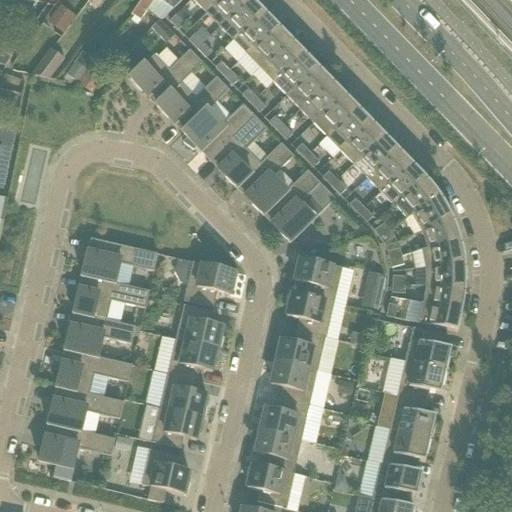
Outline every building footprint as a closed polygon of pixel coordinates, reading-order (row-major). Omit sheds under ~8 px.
[(143,0),(139,6),(131,17),(140,22),(147,13),(152,16),(162,3),(173,11),(184,0),(143,0)] [(193,0),(192,1),(206,15),(212,10),(222,0),(193,0)] [(222,0),(212,10),(225,24),(249,0),(222,0)] [(233,43),(263,14),(249,0),(225,24),(220,29),(233,43)] [(61,7),(49,23),(64,35),(76,18),(61,7)] [(263,14),(233,43),(247,57),(277,28),(263,14)] [(185,25),(176,16),(170,22),(179,32),(185,25)] [(25,36),(28,25),(14,21),(11,32),(25,36)] [(160,22),(151,31),(166,46),(174,37),(160,22)] [(290,41),(277,28),(247,57),(260,71),(290,41)] [(197,51),(204,45),(203,44),(211,37),(202,29),(189,42),(197,51)] [(17,41),(0,36),(0,54),(12,58),(17,41)] [(273,84),(303,55),(290,41),(260,71),(273,84)] [(204,45),(197,51),(206,60),(212,53),(204,45)] [(65,61),(51,51),(31,77),(50,82),(65,61)] [(154,57),(129,81),(141,93),(143,92),(158,107),(181,84),(182,85),(202,65),(190,52),(169,72),(154,57)] [(78,86),(91,69),(95,63),(83,53),(76,63),(66,76),(78,86)] [(0,66),(6,68),(11,59),(12,59),(12,58),(0,54),(0,66)] [(273,84),(287,98),(317,69),(303,55),(273,84)] [(224,78),(230,72),(222,63),(215,69),(224,78)] [(106,80),(91,69),(78,86),(93,97),(106,80)] [(317,69),(287,98),(300,112),(330,82),(317,69)] [(230,72),(224,78),(233,87),(239,81),(230,72)] [(156,108),(168,121),(170,119),(184,134),(207,112),(208,112),(228,92),(217,80),(196,100),(182,85),(181,84),(158,107),(156,108)] [(300,112),(313,126),(343,96),(330,82),(300,112)] [(251,106),(257,100),(248,91),(242,97),(251,106)] [(357,110),(343,96),(313,126),(327,139),(357,110)] [(257,100),(251,106),(260,115),(266,109),(257,100)] [(243,107),(222,127),(208,112),(207,112),(184,134),(183,136),(187,140),(183,144),(194,152),(198,147),(211,161),(209,163),(210,163),(255,119),(243,107)] [(370,124),(357,110),(327,139),(320,146),(333,160),(340,153),(370,124)] [(14,130),(16,119),(6,117),(3,128),(14,130)] [(278,133),(284,127),(275,118),(269,124),(278,133)] [(226,177),(225,179),(237,191),(238,189),(239,189),(261,167),(261,166),(246,152),(267,131),(255,119),(210,163),(210,164),(212,162),(226,177)] [(353,167),(383,137),(370,124),(340,153),(353,167)] [(284,127),(278,133),(287,142),(293,136),(284,127)] [(367,180),(397,151),(383,137),(353,167),(367,180)] [(253,204),(251,206),(263,218),(265,216),(288,194),(287,193),(273,179),(294,158),(281,146),(261,166),(261,167),(239,189),(253,204)] [(304,161),(311,155),(302,146),(296,152),(304,161)] [(380,194),(410,165),(397,151),(367,180),(380,194)] [(311,155),(304,161),(313,170),(320,163),(311,155)] [(424,179),(410,165),(380,194),(394,209),(395,207),(424,179)] [(279,231),(278,233),(290,245),(314,221),(323,212),(309,197),(320,185),(308,173),(287,193),(288,194),(265,216),(279,231)] [(331,188),(337,182),(329,173),(323,179),(331,188)] [(430,186),(427,182),(424,179),(395,207),(406,220),(439,198),(436,194),(433,190),(430,186)] [(346,191),(337,182),(331,188),(340,197),(346,191)] [(413,237),(422,233),(451,219),(449,214),(447,210),(445,206),(442,202),(439,198),(406,220),(404,222),(413,237)] [(358,216),(365,210),(356,200),(349,207),(358,216)] [(365,210),(358,216),(367,224),(373,218),(365,210)] [(453,223),(451,219),(422,233),(429,250),(429,251),(460,242),(459,237),(457,232),(455,228),(453,223)] [(374,232),(379,239),(390,232),(385,225),(374,232)] [(362,231),(351,233),(353,241),(363,239),(362,231)] [(390,232),(379,239),(384,246),(395,239),(390,232)] [(90,241),(82,278),(115,286),(120,266),(154,274),(158,256),(90,241)] [(421,252),(425,270),(465,266),(464,261),(463,257),(462,252),(461,247),(460,242),(429,251),(429,250),(421,252)] [(387,253),(390,262),(402,258),(400,250),(387,253)] [(402,258),(390,262),(392,270),(404,267),(402,258)] [(334,305),(342,270),(297,260),(293,277),(296,277),(294,284),(307,287),(304,298),(334,305)] [(181,285),(188,286),(184,303),(213,310),(217,295),(229,298),(231,291),(234,292),(238,275),(192,265),(177,261),(174,274),(181,285)] [(465,271),(465,266),(425,270),(425,288),(465,290),(466,285),(466,281),(465,276),(465,271)] [(145,311),(149,293),(115,286),(82,278),(73,315),(107,323),(111,303),(145,311)] [(392,286),(405,287),(405,279),(393,278),(392,286)] [(405,287),(392,286),(392,295),(404,295),(405,287)] [(360,307),(377,311),(382,291),(365,287),(360,307)] [(462,315),(462,314),(463,309),(464,305),(464,300),(465,295),(465,290),(425,288),(423,305),(423,306),(462,315)] [(296,333),(325,340),(326,340),(334,305),(304,298),(289,295),(285,311),(288,312),(286,319),(299,322),(296,333)] [(423,305),(421,305),(416,325),(457,334),(462,315),(423,306),(423,305)] [(389,306),(386,318),(395,320),(397,308),(389,306)] [(212,314),(184,308),(176,342),(220,352),(224,336),(221,336),(222,329),(210,326),(212,314)] [(135,329),(107,323),(73,315),(65,352),(99,360),(103,340),(131,347),(135,329)] [(381,334),(383,325),(374,323),(372,332),(381,334)] [(441,337),(412,330),(405,364),(446,374),(451,351),(439,348),(441,337)] [(296,333),(294,345),(281,342),(279,349),(276,348),(273,364),(317,374),(325,340),(296,333)] [(368,338),(352,334),(350,344),(365,348),(368,338)] [(220,352),(176,342),(168,376),(197,383),(199,371),(212,374),(213,368),(216,368),(220,352)] [(90,397),(94,377),(128,385),(132,367),(99,360),(65,352),(56,389),(90,397)] [(331,377),(317,374),(273,364),(269,380),(272,381),(271,387),(283,390),(280,402),(309,408),(323,411),(331,377)] [(428,394),(441,397),(446,374),(405,364),(397,398),(426,405),(428,394)] [(205,404),(206,397),(194,394),(197,383),(168,376),(160,410),(204,421),(208,405),(205,404)] [(352,398),(355,386),(343,383),(341,395),(352,398)] [(124,404),(90,397),(56,389),(48,426),(81,434),(86,414),(120,422),(124,404)] [(430,442),(435,419),(423,416),(426,405),(397,398),(389,432),(430,442)] [(278,413),(265,410),(264,417),(261,416),(257,432),(301,442),(309,408),(280,402),(278,413)] [(160,410),(152,445),(181,451),(184,440),(196,443),(198,436),(201,437),(204,421),(160,410)] [(115,441),(81,434),(48,426),(39,464),(57,468),(54,480),(70,483),(77,451),(111,459),(115,441)] [(294,476),(301,442),(257,432),(253,448),(256,449),(255,455),(267,458),(265,470),(294,476)] [(430,442),(389,432),(381,466),(410,473),(412,462),(425,465),(430,442)] [(125,453),(128,441),(117,439),(115,450),(125,453)] [(123,461),(125,453),(115,450),(113,458),(123,461)] [(149,452),(141,487),(151,490),(148,502),(163,505),(166,493),(187,498),(191,481),(187,480),(189,473),(176,471),(179,459),(149,452)] [(247,490),(259,493),(257,505),(287,511),(297,511),(305,479),(294,476),(265,470),(249,466),(245,483),(248,484),(247,490)] [(405,496),(417,499),(422,476),(410,473),(381,466),(380,466),(372,501),(402,507),(405,496)] [(336,478),(333,492),(345,495),(347,495),(348,489),(344,477),(337,475),(336,478)] [(414,511),(414,510),(402,507),(372,501),(369,511),(414,511)]
